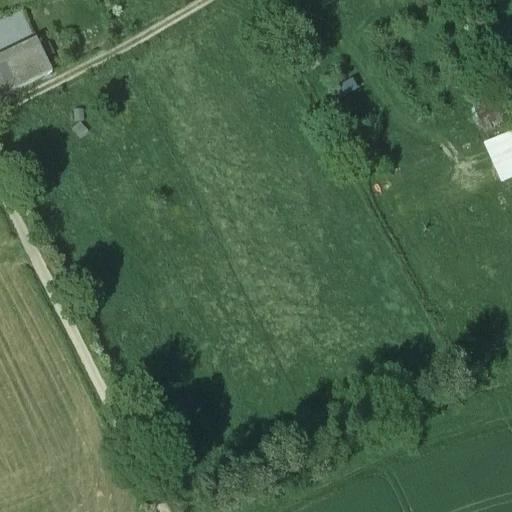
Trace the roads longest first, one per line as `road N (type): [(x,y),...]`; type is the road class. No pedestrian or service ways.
road 1 (track): [(0,199),(160,511)]
road 2 (track): [(511,422),(405,454),(280,511)]
